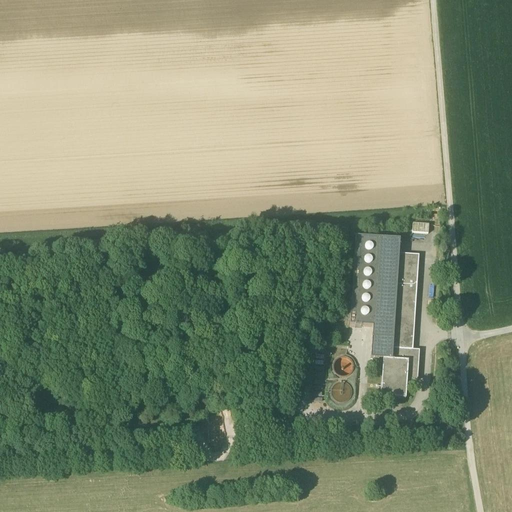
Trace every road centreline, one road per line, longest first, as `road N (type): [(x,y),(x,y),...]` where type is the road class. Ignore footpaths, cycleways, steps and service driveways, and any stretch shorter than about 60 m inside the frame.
road 1 (track): [(460,340),(433,0)]
road 2 (track): [(479,511),(460,340)]
